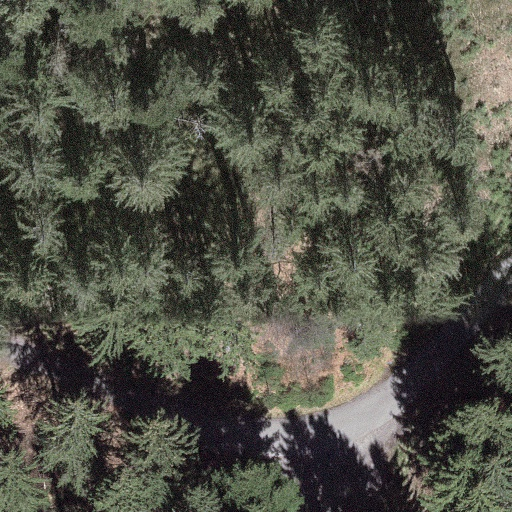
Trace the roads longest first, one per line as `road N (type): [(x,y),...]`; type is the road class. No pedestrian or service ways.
road 1 (track): [(369,432),(330,444),(215,435),(73,368),(0,345)]
road 2 (track): [(369,432),(511,282)]
